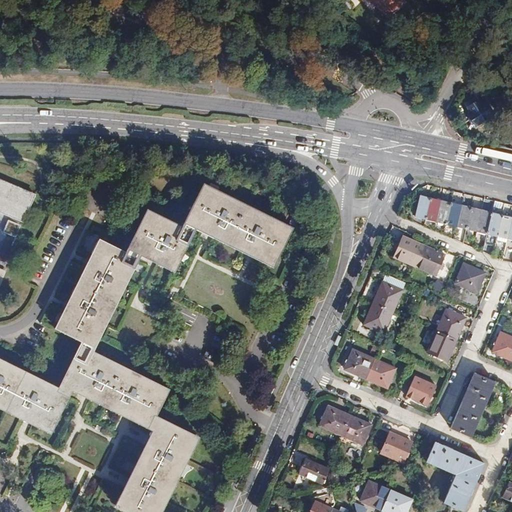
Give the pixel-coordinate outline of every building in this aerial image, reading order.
[(369,0),(388,18),(404,2),(401,0),(369,0)] [(464,102),(467,107),(476,101),(473,97),(464,102)] [(476,101),(467,107),(466,107),(469,113),(466,114),(468,117),(467,120),(469,124),(473,124),(474,126),(479,123),(480,124),(481,125),(485,122),(486,119),(491,116),(490,113),(490,111),(488,107),(485,106),(483,104),(481,105),(477,100),(476,101)] [(0,209),(23,219),(35,193),(0,178),(0,209)] [(253,253),(272,263),(289,230),(204,188),(187,220),(210,231),(253,253)] [(416,218),(427,220),(432,199),(421,197),(416,218)] [(432,199),(427,220),(437,223),(442,202),(432,199)] [(452,204),(442,202),(437,223),(447,225),(452,204)] [(452,204),(447,225),(457,228),(462,207),(452,204)] [(462,207),(457,228),(467,230),(472,209),(462,207)] [(472,209),(467,230),(477,232),(482,212),(472,209)] [(482,212),(477,232),(487,235),(492,214),(482,212)] [(181,252),(190,234),(147,213),(131,246),(173,268),(181,252)] [(492,214),(487,235),(497,237),(503,217),(492,214)] [(511,218),(503,217),(497,237),(508,240),(511,223),(511,218)] [(16,235),(21,224),(9,219),(4,230),(16,235)] [(415,266),(424,247),(403,237),(395,257),(415,266)] [(92,344),(97,333),(133,259),(101,242),(90,263),(69,306),(59,327),(72,334),(92,344)] [(445,256),(424,247),(415,266),(436,275),(445,256)] [(485,274),(463,264),(455,284),(476,293),(481,283),(485,274)] [(374,304),(393,312),(403,290),(383,282),(374,304)] [(384,333),(393,312),(374,304),(364,325),(384,333)] [(436,332),(455,340),(460,329),(465,318),(446,310),(436,332)] [(450,353),(455,340),(436,332),(427,353),(446,361),(450,353)] [(491,352),(511,361),(511,337),(500,333),(491,352)] [(149,424),(165,392),(80,350),(64,382),(88,394),(130,415),(149,424)] [(344,369),(365,379),(374,360),(353,350),(344,369)] [(214,363),(217,356),(206,351),(202,357),(214,363)] [(374,360),(365,379),(387,388),(395,369),(374,360)] [(50,429),(67,395),(0,362),(0,404),(29,419),(50,429)] [(469,437),(493,383),(474,374),(462,401),(450,428),(469,437)] [(435,386),(414,377),(406,396),(427,406),(435,386)] [(342,433),(351,413),(330,404),(321,424),(342,433)] [(373,423),(351,413),(342,433),(364,443),(373,423)] [(130,511),(157,511),(195,438),(161,421),(150,443),(128,489),(119,506),(130,511)] [(413,441),(391,431),(382,451),(404,461),(413,441)] [(483,464),(435,442),(427,462),(455,475),(443,503),(462,511),(483,464)] [(330,470),(306,459),(300,474),(323,484),(330,470)] [(382,510),(391,490),(370,481),(361,501),(382,510)] [(511,483),(509,482),(502,496),(511,500),(511,483)] [(406,511),(412,500),(391,490),(382,510),(387,511),(406,511)] [(331,511),(333,508),(315,501),(310,511),(331,511)]
